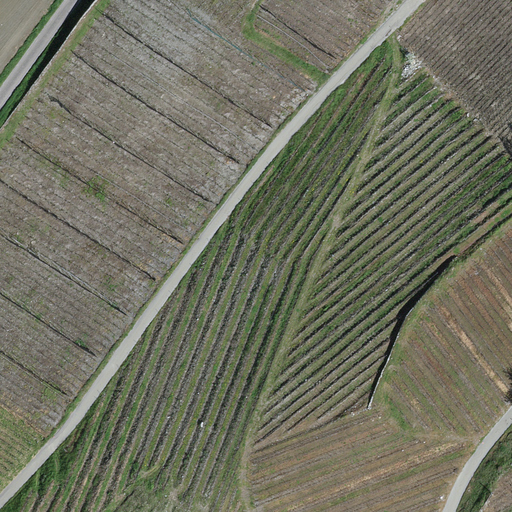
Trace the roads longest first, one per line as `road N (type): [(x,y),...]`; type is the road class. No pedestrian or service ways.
road 1 (track): [(0,502),(308,110),(412,0)]
road 2 (track): [(445,511),(481,443),(511,409)]
road 3 (unclassified): [(0,100),(70,0)]
